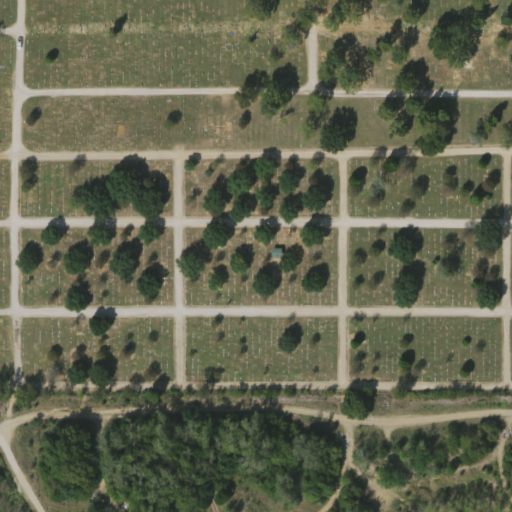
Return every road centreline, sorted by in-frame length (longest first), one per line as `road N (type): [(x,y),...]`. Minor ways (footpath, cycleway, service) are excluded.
road 1 (track): [(511,396),(0,403)]
road 2 (track): [(179,401),(177,157)]
